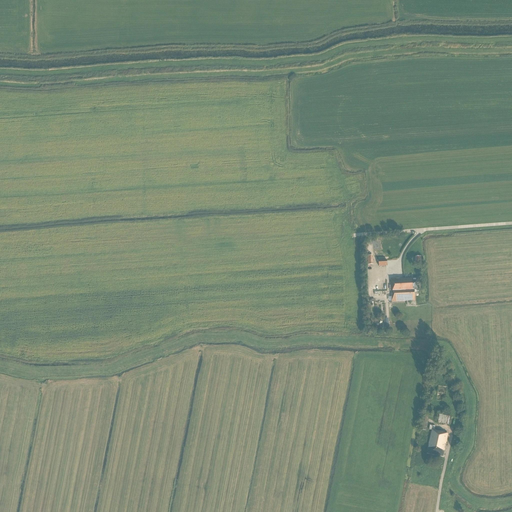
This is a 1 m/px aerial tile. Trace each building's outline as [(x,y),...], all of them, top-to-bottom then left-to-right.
[(412,280),(412,278),(391,279),(391,294),(392,294),(392,302),(414,301),(414,292),(419,292),(418,279),(412,280)] [(446,399),(447,386),(439,385),(438,398),(446,399)] [(450,417),(439,414),(438,423),(448,425),(450,417)] [(429,416),(422,415),(420,430),(426,431),(429,416)] [(434,430),(435,426),(430,426),(429,430),(432,430),(427,454),(443,457),(448,434),(443,433),(444,432),(434,430)]
